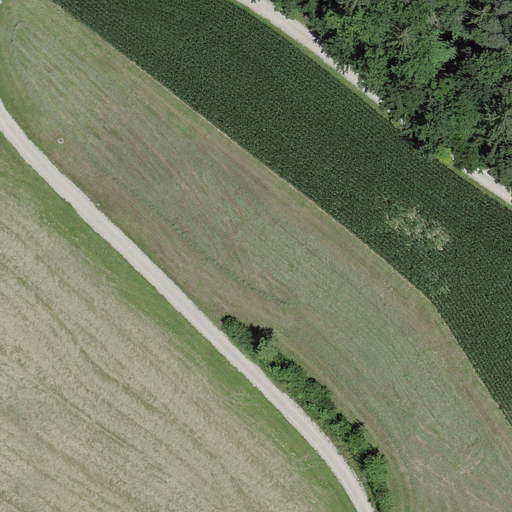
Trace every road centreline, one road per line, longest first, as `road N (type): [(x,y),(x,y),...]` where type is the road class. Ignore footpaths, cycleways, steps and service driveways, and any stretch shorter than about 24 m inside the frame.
road 1 (track): [(0,105),(21,143),(333,454),(369,511)]
road 2 (track): [(511,194),(241,0)]
